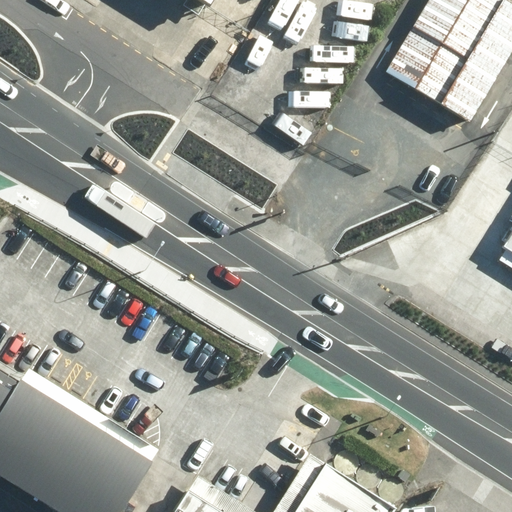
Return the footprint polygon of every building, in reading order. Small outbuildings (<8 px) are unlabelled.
[(194,0),(218,15),(227,0),(194,0)] [(511,5),(503,0),(434,0),(389,75),(473,126),(511,61),(511,5)] [(495,207),(481,230),(511,249),(511,198),(500,191),(492,205),(495,207)] [(0,378),(0,470),(67,511),(115,511),(152,455),(21,374),(13,387),(0,378)] [(382,511),(387,503),(299,449),(260,510),(197,471),(171,511),(382,511)]
